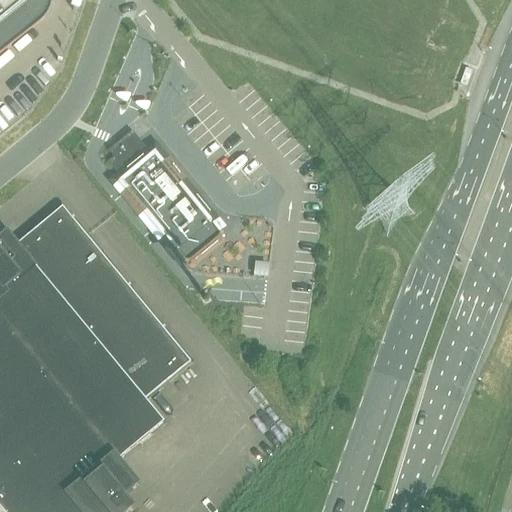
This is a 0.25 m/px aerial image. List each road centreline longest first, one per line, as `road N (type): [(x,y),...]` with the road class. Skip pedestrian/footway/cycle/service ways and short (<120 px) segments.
road 1 (primary): [(511,63),(345,511)]
road 2 (primary): [(401,511),(487,271)]
road 3 (unclassified): [(113,0),(76,100),(0,171)]
